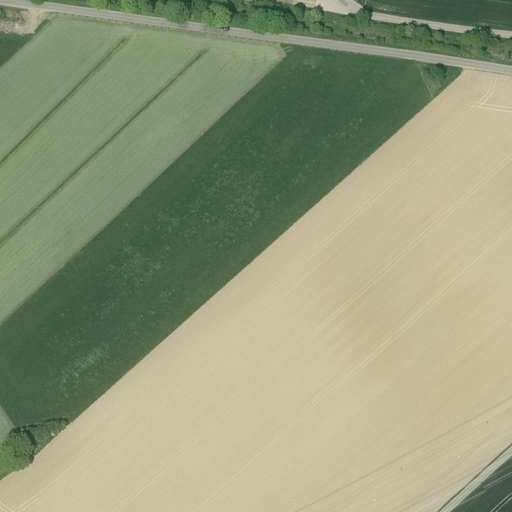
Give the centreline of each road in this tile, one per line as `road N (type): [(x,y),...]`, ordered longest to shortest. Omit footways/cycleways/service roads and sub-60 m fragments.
road 1 (unclassified): [(511,69),(8,0)]
road 2 (track): [(326,0),(511,34)]
